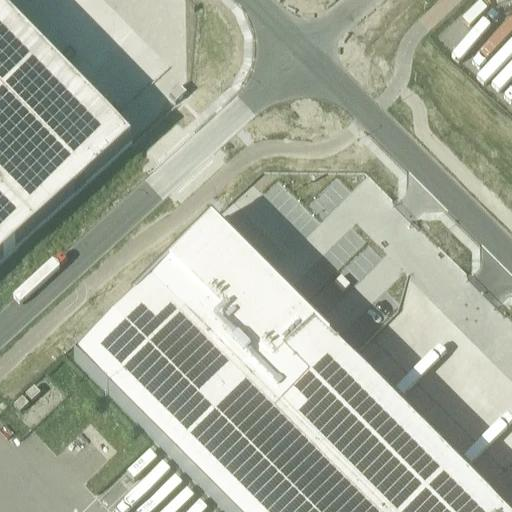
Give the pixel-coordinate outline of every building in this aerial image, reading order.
[(0,268),(131,149),(128,145),(110,127),(0,14),(0,268)] [(178,89),(168,99),(175,106),(185,96),(178,89)] [(210,227),(73,364),(220,511),(496,511),(483,499),(489,492),(354,356),(347,363),(210,227)] [(33,389),(25,397),(31,404),(40,396),(33,389)] [(22,400),(13,408),(19,415),(28,407),(22,400)]
